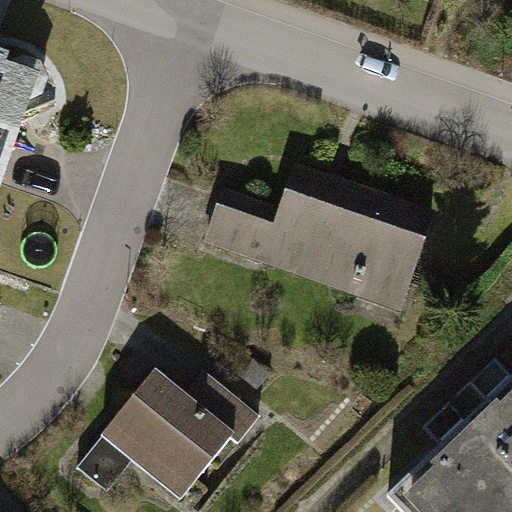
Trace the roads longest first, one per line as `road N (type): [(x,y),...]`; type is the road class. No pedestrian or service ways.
road 1 (residential): [(0,429),(62,367),(87,319),(185,16)]
road 2 (residential): [(185,16),(511,134)]
